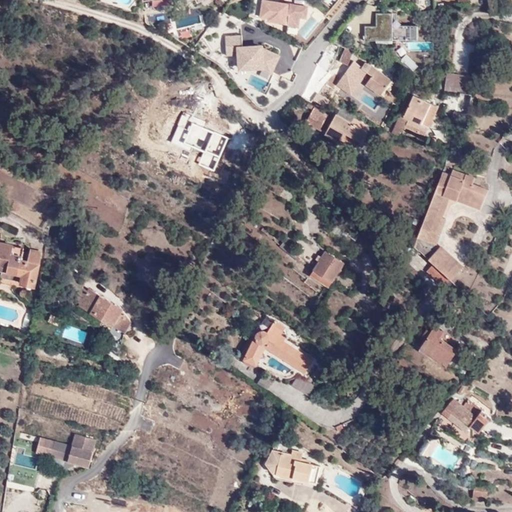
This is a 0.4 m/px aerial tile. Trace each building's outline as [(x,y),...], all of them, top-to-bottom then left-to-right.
[(287,35),(302,36),(305,5),(261,1),(259,23),(288,25),(287,35)] [(418,43),(418,26),(397,27),(397,14),(377,14),(377,27),(365,27),(365,42),(407,42),(407,49),(426,49),(426,43),(418,43)] [(238,56),(238,75),(276,74),(276,49),(242,50),(241,34),(225,34),(225,56),(238,56)] [(335,66),(344,69),(350,55),(341,51),(335,66)] [(313,63),(323,73),(332,65),(320,56),(313,63)] [(404,56),(399,63),(414,72),(419,64),(404,56)] [(373,73),(384,83),(389,76),(379,67),(373,73)] [(374,95),(384,83),(373,73),(368,68),(363,74),(367,78),(361,84),(374,95)] [(465,79),(443,77),(441,92),(464,94),(465,79)] [(459,98),(447,97),(446,107),(465,109),(466,95),(459,94),(459,98)] [(385,135),(394,140),(397,134),(401,136),(403,132),(420,140),(435,107),(411,96),(401,119),(394,116),(385,135)] [(310,97),(306,105),(316,112),(321,103),(310,97)] [(302,126),(318,133),(323,121),(308,114),(302,126)] [(330,119),(322,138),(337,145),(340,138),(359,146),(361,139),(359,137),(363,127),(336,115),(334,120),(330,119)] [(443,127),(449,130),(454,121),(448,118),(443,127)] [(444,171),(442,179),(455,184),(458,178),(444,171)] [(434,177),(407,244),(418,248),(422,249),(423,245),(426,246),(430,237),(427,235),(442,199),(448,201),(449,198),(455,184),(442,179),(434,177)] [(449,198),(475,207),(480,194),(465,189),(468,182),(458,178),(455,184),(449,198)] [(449,198),(448,201),(446,205),(473,215),(475,207),(449,198)] [(407,244),(405,247),(415,256),(418,248),(407,244)] [(31,290),(38,255),(38,254),(26,252),(23,263),(15,262),(15,258),(5,256),(7,248),(0,246),(0,274),(1,274),(0,276),(0,280),(17,284),(17,287),(31,290)] [(272,253),(293,267),(297,262),(275,248),(272,253)] [(432,250),(422,262),(447,282),(457,270),(432,250)] [(339,268),(319,256),(305,281),(324,292),(339,268)] [(75,308),(91,318),(97,309),(95,307),(99,301),(85,292),(84,294),(78,290),(81,284),(64,274),(56,284),(74,295),(70,302),(76,306),(75,308)] [(95,289),(98,285),(91,280),(88,284),(95,289)] [(97,309),(91,318),(108,329),(118,313),(99,301),(95,307),(97,309)] [(118,313),(108,329),(119,335),(126,325),(118,313)] [(66,325),(62,336),(83,343),(87,331),(66,325)] [(430,331),(417,352),(443,369),(453,352),(438,343),(441,337),(430,331)] [(298,377),(309,361),(279,343),(277,345),(253,332),(239,363),(251,368),(260,351),(298,377)] [(263,377),(259,383),(267,389),(271,382),(263,377)] [(465,400),(458,409),(470,418),(476,409),(476,408),(465,400)] [(449,401),(444,408),(451,413),(454,415),(458,419),(471,428),(470,428),(476,433),(481,425),(470,418),(458,409),(449,401)] [(451,413),(444,408),(437,417),(443,421),(451,413)] [(476,409),(470,418),(481,425),(484,427),(489,418),(476,409)] [(458,419),(455,423),(455,425),(466,434),(470,428),(471,428),(458,419)] [(46,458),(82,468),(83,468),(87,455),(88,455),(91,445),(90,444),(91,443),(70,437),(66,449),(50,444),(46,458)] [(286,459),(267,455),(260,469),(273,472),(272,480),(313,488),(316,471),(296,466),(298,458),(288,455),(286,459)] [(9,463),(6,486),(34,490),(37,466),(9,463)] [(473,498),(485,502),(488,489),(474,487),(473,498)] [(42,488),(40,497),(48,498),(50,489),(42,488)]
